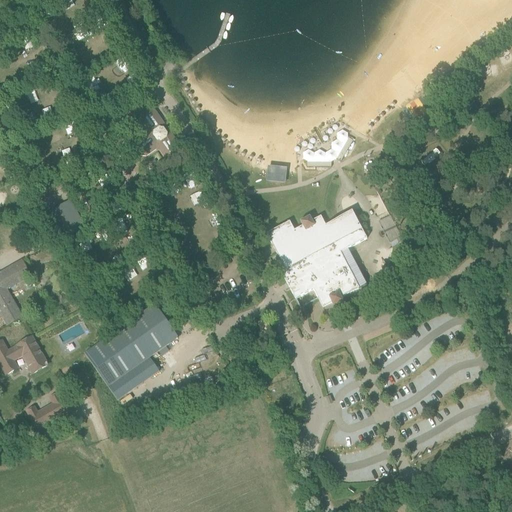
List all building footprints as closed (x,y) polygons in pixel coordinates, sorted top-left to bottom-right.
[(113,80),(121,77),(115,62),(107,65),(113,80)] [(172,162),(181,155),(182,150),(172,135),(168,134),(164,129),(165,125),(155,111),(149,110),(140,116),(139,122),(146,131),(145,135),(135,142),(134,147),(141,156),(146,157),(156,150),(160,151),(166,161),(172,162)] [(308,162),(329,171),(334,159),(342,162),(353,137),(338,131),(327,157),(306,148),(302,159),(308,162)] [(373,174),(376,171),(374,170),(374,167),(372,165),(369,165),(366,167),(366,170),(369,172),(372,172),(373,174)] [(287,181),(287,170),(267,170),(267,181),(287,181)] [(85,228),(79,218),(75,212),(69,202),(63,206),(53,211),(46,215),(52,225),(62,242),(85,228)] [(290,222),(276,230),(267,235),(285,270),(281,272),(296,300),(313,291),(323,308),(359,289),(341,254),(367,240),(352,212),(326,226),(321,217),(295,231),(290,222)] [(390,217),(380,222),(391,244),(397,240),(398,244),(403,241),(390,217)] [(110,226),(116,235),(123,229),(117,221),(110,226)] [(378,270),(387,243),(369,236),(359,264),(378,270)] [(65,271),(70,269),(64,258),(60,260),(65,271)] [(0,312),(8,326),(22,318),(6,290),(30,276),(22,262),(0,274),(0,312)] [(89,308),(104,299),(99,290),(84,299),(89,308)] [(150,359),(166,347),(178,339),(155,305),(142,314),(85,354),(91,363),(108,388),(109,388),(150,359)] [(48,366),(32,339),(19,346),(8,353),(2,342),(0,343),(0,365),(6,376),(18,369),(13,362),(22,357),(33,375),(48,366)] [(38,432),(69,413),(61,401),(58,395),(50,399),(54,405),(38,414),(34,409),(27,413),(31,418),(30,419),(38,432)]
